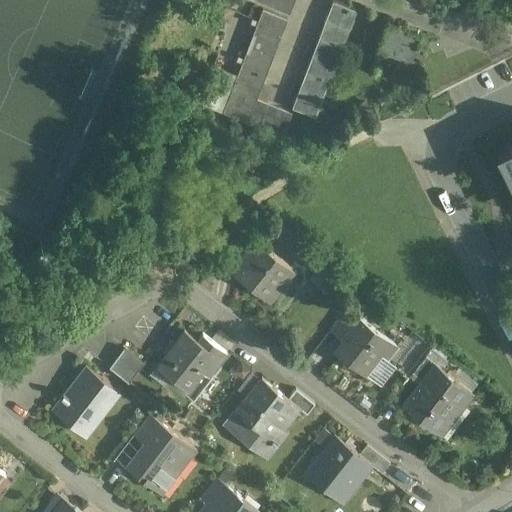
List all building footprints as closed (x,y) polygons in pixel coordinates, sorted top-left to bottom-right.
[(294,0),(255,0),(254,2),(289,15),(294,0)] [(332,2),(292,108),(315,117),(355,11),(332,2)] [(262,12),(223,115),(282,137),(291,113),(256,100),(287,21),(262,12)] [(416,35),(386,23),(387,23),(385,22),(376,47),(377,48),(378,47),(408,58),(407,59),(409,59),(414,46),(416,46),(418,41),(416,40),(418,34),(417,34),(416,35)] [(511,142),(500,149),(511,171),(511,142)] [(268,217),(243,234),(230,251),(231,251),(235,245),(249,256),(258,243),(259,244),(276,223),(268,217)] [(259,244),(258,243),(249,256),(233,275),(267,300),(267,299),(263,296),(287,266),(291,270),(292,269),(259,244)] [(347,307),(329,330),(330,331),(333,327),(341,334),(356,314),(347,307)] [(396,345),(356,314),(341,334),(347,338),(335,354),(369,380),(370,378),(365,375),(390,342),(395,346),(396,345)] [(199,341),(183,330),(156,366),(189,391),(202,373),(207,376),(225,352),(203,335),(199,341)] [(143,365),(123,350),(116,360),(135,374),(143,365)] [(426,356),(413,373),(422,381),(436,363),(426,356)] [(135,374),(116,360),(109,369),(128,384),(135,374)] [(474,393),(436,363),(422,381),(403,405),(441,435),(474,393)] [(118,392),(85,366),(63,394),(62,393),(60,395),(61,397),(51,410),(75,428),(76,428),(85,435),(114,397),(118,392)] [(288,400),(261,380),(235,414),(268,439),(269,438),(293,406),(294,405),(288,400)] [(314,405),(295,391),(288,400),(294,405),(293,406),(306,415),(314,405)] [(268,439),(235,414),(224,428),(266,460),(278,444),(279,442),(275,438),(273,441),(269,438),(268,439)] [(149,415),(134,435),(143,442),(158,422),(149,415)] [(197,451),(158,422),(143,442),(126,466),(125,466),(125,467),(163,496),(197,451)] [(359,455),(334,435),(333,436),(334,437),(306,474),(305,473),(305,474),(340,501),(341,500),(340,499),(356,478),(357,479),(369,464),(370,463),(359,455)] [(389,463),(366,446),(359,455),(370,463),(369,464),(381,474),(389,463)] [(216,479),(200,500),(209,506),(225,485),(216,479)] [(253,511),(256,508),(225,485),(209,506),(205,511),(253,511)] [(79,511),(57,495),(46,510),(47,511),(79,511)] [(98,511),(86,503),(79,511),(98,511)]
